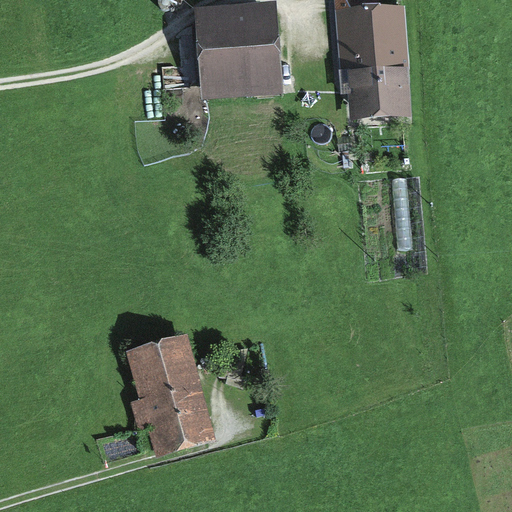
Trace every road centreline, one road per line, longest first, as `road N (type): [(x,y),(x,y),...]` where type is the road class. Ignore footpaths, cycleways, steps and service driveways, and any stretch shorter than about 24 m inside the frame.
road 1 (track): [(0,86),(91,73),(169,41)]
road 2 (track): [(0,505),(150,460)]
